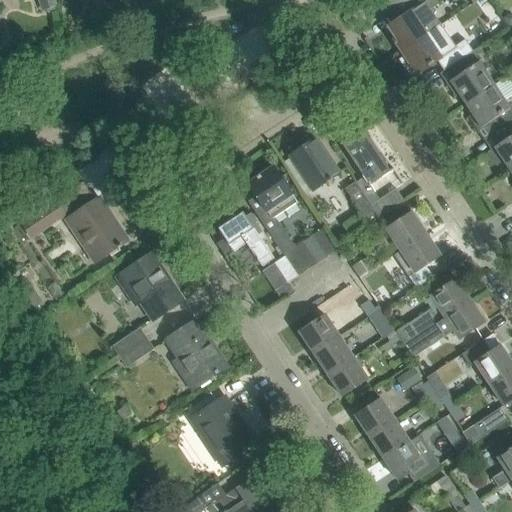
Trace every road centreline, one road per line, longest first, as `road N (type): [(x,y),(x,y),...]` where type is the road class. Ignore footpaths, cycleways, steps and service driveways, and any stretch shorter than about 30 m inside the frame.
road 1 (residential): [(342,511),(339,462),(175,218),(182,174),(330,75),(351,70),(373,80),(511,287)]
road 2 (unclassified): [(85,511),(9,398)]
